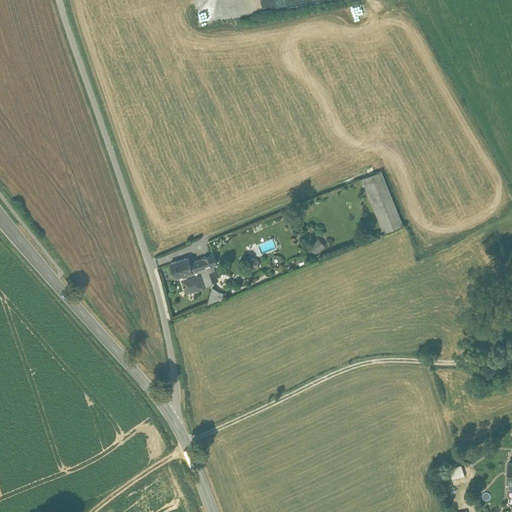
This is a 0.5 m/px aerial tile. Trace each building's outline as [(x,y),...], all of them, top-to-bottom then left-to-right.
[(381,171),(363,179),(384,233),(403,225),(381,171)] [(312,245),(318,253),(326,245),(319,238),(312,245)] [(158,266),(172,261),(169,251),(155,255),(158,266)] [(188,257),(171,263),(176,278),(187,275),(188,277),(201,275),(204,274),(202,269),(207,267),(217,264),(213,255),(212,254),(204,256),(204,258),(190,262),(188,257)] [(257,269),(260,266),(261,262),(259,259),(255,258),(251,261),(251,265),(253,268),(257,269)] [(212,284),(207,267),(202,269),(204,274),(201,275),(188,277),(183,279),(187,292),(212,284)] [(220,293),(213,288),(209,303),(219,299),(220,296),(222,296),(222,293),(220,293)] [(461,465),(440,471),(444,483),(465,476),(461,465)]
